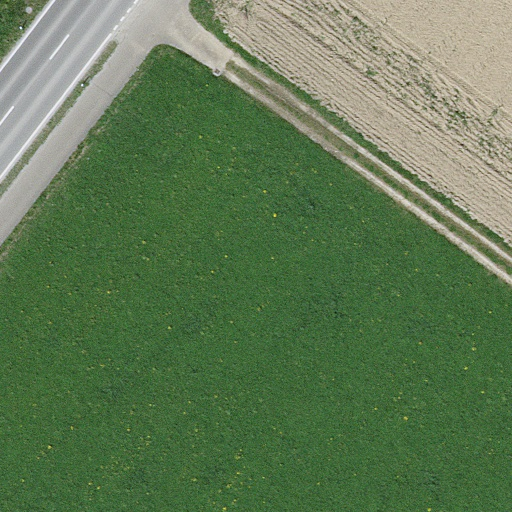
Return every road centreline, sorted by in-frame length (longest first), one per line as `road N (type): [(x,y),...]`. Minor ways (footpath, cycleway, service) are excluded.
road 1 (track): [(511,275),(127,0)]
road 2 (primary): [(0,131),(101,0)]
